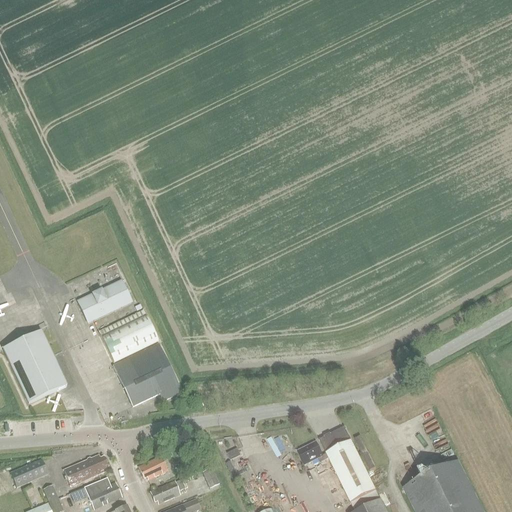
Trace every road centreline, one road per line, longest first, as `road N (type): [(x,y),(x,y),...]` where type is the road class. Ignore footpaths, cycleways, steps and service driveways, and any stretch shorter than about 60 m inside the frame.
road 1 (tertiary): [(127,442),(168,425),(364,394),(511,314)]
road 2 (unclassified): [(0,444),(93,435),(127,442)]
